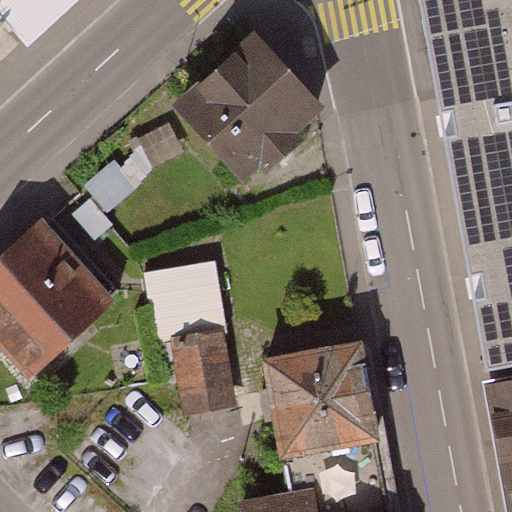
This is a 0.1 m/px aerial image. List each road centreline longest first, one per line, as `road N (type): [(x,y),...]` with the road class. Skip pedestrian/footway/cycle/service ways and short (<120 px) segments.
road 1 (residential): [(359,0),(458,511)]
road 2 (residential): [(0,160),(175,0)]
